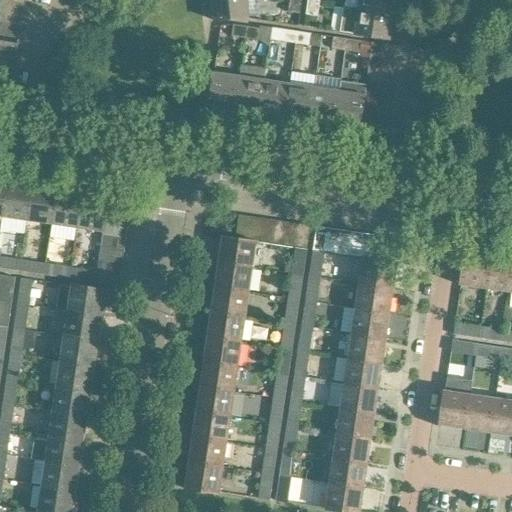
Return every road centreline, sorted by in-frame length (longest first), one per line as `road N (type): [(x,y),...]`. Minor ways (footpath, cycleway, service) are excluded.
road 1 (unclassified): [(128,511),(180,162)]
road 2 (residential): [(411,467),(451,203)]
road 3 (residential): [(396,195),(413,73),(472,31),(476,0)]
road 4 (residential): [(396,195),(180,162)]
road 5 (residential): [(25,140),(43,23),(80,0)]
road 6 (residential): [(180,162),(25,140)]
